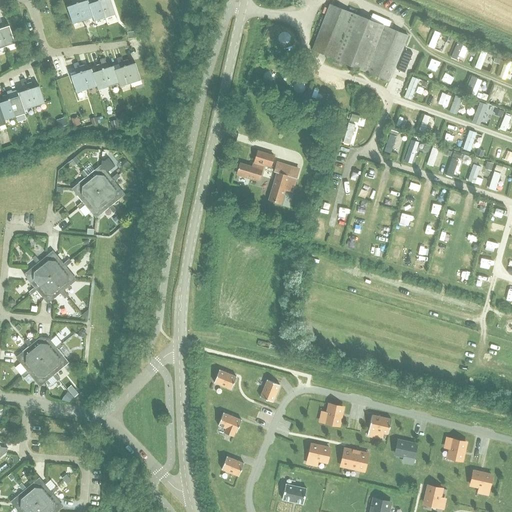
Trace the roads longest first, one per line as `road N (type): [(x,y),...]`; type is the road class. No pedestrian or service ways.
road 1 (tertiary): [(180,341),(188,251),(244,0)]
road 2 (tertiary): [(188,491),(180,341)]
road 3 (track): [(511,55),(414,13),(385,16)]
